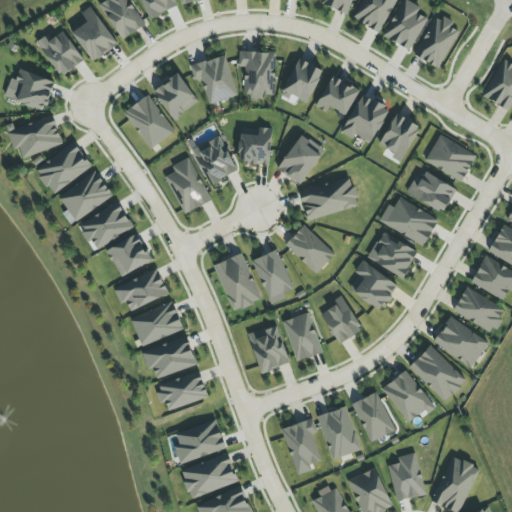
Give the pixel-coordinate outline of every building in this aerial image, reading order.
[(99,6),(121,40),(145,26),(128,0),(107,0),(108,0),(99,6)] [(140,0),(149,20),(177,7),(174,0),(140,0)] [(352,0),(323,0),(321,5),(347,15),(352,0)] [(395,0),(362,0),(353,21),(381,33),(395,0)] [(420,8),(406,0),(403,0),(382,36),(408,51),(427,20),(417,14),(420,8)] [(69,29),(93,63),(118,45),(90,7),(80,14),(83,19),(69,29)] [(438,69),(458,32),(451,28),(453,25),(436,16),(414,56),(438,69)] [(48,42),(44,37),(35,44),(62,77),(84,60),(62,32),(48,42)] [(243,98),(263,98),(263,95),(274,96),(275,53),(239,52),(239,68),(244,68),(243,98)] [(190,65),(194,82),(201,80),(208,105),(237,97),(226,56),(190,65)] [(283,92),(308,103),(322,70),(298,59),(283,92)] [(511,64),(502,59),(482,97),(509,111),(511,106),(511,64)] [(3,97),(44,112),(55,83),(20,69),(15,80),(11,78),(3,97)] [(174,120),(198,102),(177,74),(153,93),(174,120)] [(325,113),(329,107),(344,116),(359,92),(333,76),(315,107),(325,113)] [(342,132),(370,146),(389,109),(361,95),(342,132)] [(147,150),(173,135),(151,96),(125,111),(147,150)] [(23,159),(63,144),(52,114),(7,131),(14,150),(19,148),(23,159)] [(400,163),(420,128),(396,114),(379,145),(394,154),(392,158),(400,163)] [(271,129),(240,128),(238,164),(269,165),(271,129)] [(219,135),(191,150),(209,186),(238,171),(219,135)] [(278,172),(302,185),(323,149),(299,135),(278,172)] [(425,161),(461,183),(476,157),(440,135),(425,161)] [(52,195),(92,168),(74,142),(34,170),(52,195)] [(212,200),(187,158),(172,167),(175,172),(164,178),(185,215),(212,200)] [(442,214),(456,190),(421,170),(408,195),(442,214)] [(58,197),(76,222),(113,196),(95,171),(58,197)] [(298,193),(307,221),(358,206),(350,177),(298,193)] [(438,221),(399,198),(393,208),(388,205),(379,221),(423,247),(438,221)] [(133,230),(119,203),(78,224),(88,243),(92,241),(96,250),(133,230)] [(334,255),(304,226),(285,246),(315,275),(334,255)] [(511,265),(511,232),(501,227),(488,254),(511,265)] [(367,261),(404,278),(417,251),(381,233),(367,261)] [(151,261),(137,235),(106,251),(120,278),(151,261)] [(251,261),(270,305),(286,298),(284,293),(293,289),(277,250),(251,261)] [(213,266),(233,313),(261,301),(242,254),(213,266)] [(470,283),(502,301),(508,291),(511,293),(511,271),(485,256),(470,283)] [(354,272),(358,276),(348,289),(379,312),(398,287),(363,261),(354,272)] [(120,305),(125,302),(130,312),(168,293),(156,269),(113,290),(120,305)] [(452,311),(492,335),(501,320),(497,317),(502,310),(466,288),(452,311)] [(363,330),(342,299),(319,314),(340,345),(363,330)] [(141,347),(183,330),(172,302),(130,319),(141,347)] [(322,353),(309,313),(282,322),(295,362),(322,353)] [(488,344),(450,317),(432,342),(471,369),(488,344)] [(247,335),(260,374),(290,364),(277,325),(247,335)] [(141,353),(148,371),(152,370),(156,380),(197,365),(187,336),(141,353)] [(445,403),(466,381),(429,346),(408,368),(445,403)] [(406,424),(425,412),(427,414),(433,410),(408,371),(382,387),(406,424)] [(200,372),(156,386),(161,404),(165,403),(168,411),(208,399),(200,372)] [(352,405),(370,443),(394,431),(376,393),(352,405)] [(360,451),(346,407),(317,417),(331,460),(360,451)] [(280,431),(297,474),(322,464),(312,436),(317,433),(312,419),(280,431)] [(179,465),(225,450),(216,420),(175,434),(179,446),(174,448),(179,465)] [(397,458),(398,464),(387,466),(397,503),(426,495),(415,453),(397,458)] [(239,482),(228,454),(180,471),(191,500),(239,482)] [(431,502),(451,511),(459,511),(479,469),(452,457),(431,502)] [(381,511),(392,507),(375,469),(347,481),(360,511),(381,511)] [(349,511),(337,486),(318,495),(319,498),(312,501),(317,511),(349,511)] [(251,511),(240,487),(196,507),(198,511),(251,511)]
